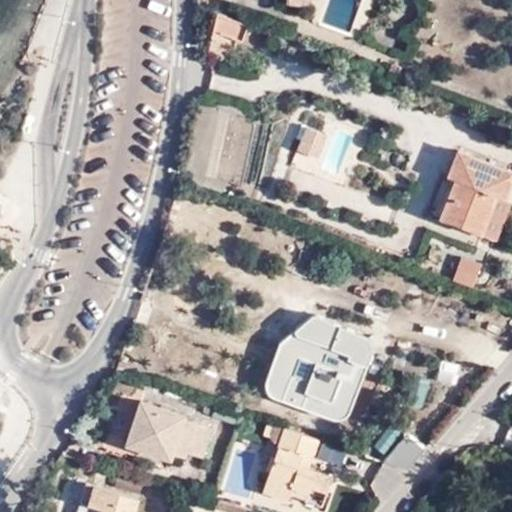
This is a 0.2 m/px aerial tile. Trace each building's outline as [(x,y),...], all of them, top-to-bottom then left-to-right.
[(245,23),(217,15),(215,25),(241,34),(245,23)] [(241,34),(215,25),(209,52),(227,58),(232,37),(242,39),(246,24),(245,23),(241,34)] [(199,183),(216,100),(201,96),(201,97),(198,109),(186,169),(191,169),(189,181),(199,183)] [(250,102),(221,97),(220,107),(249,112),(250,102)] [(464,110),(458,108),(456,114),(460,117),(458,122),(476,129),(484,112),(466,106),(464,110)] [(304,127),(299,151),(322,155),(327,131),(304,127)] [(457,179),(456,181),(500,198),(511,202),(511,198),(507,196),(511,184),(511,172),(459,151),(450,176),(457,179)] [(443,216),(485,232),(499,238),(511,204),(511,202),(500,198),(456,181),(443,216)] [(484,260),(464,253),(455,277),(475,284),(484,260)] [(308,392),(329,400),(331,401),(348,354),(305,337),(298,357),(313,363),(307,382),(290,376),(282,398),(303,405),(304,402),(308,392)] [(313,363),(298,357),(290,376),(307,382),(313,363)] [(325,410),(329,400),(308,392),(304,402),(325,410)] [(148,447),(185,459),(187,454),(201,458),(210,429),(158,411),(159,408),(141,402),(126,445),(146,451),(148,447)] [(277,444),(283,429),(272,425),(268,435),(269,438),(273,443),(277,444)] [(316,439),(283,428),(283,429),(277,444),(263,484),(289,493),(291,489),(322,498),(328,481),(323,480),(325,473),(306,467),(316,439)] [(406,469),(425,448),(408,433),(384,461),(406,469)] [(91,485),(101,487),(105,477),(94,474),(91,485)] [(113,487),(137,493),(141,482),(117,475),(113,487)] [(131,511),(136,497),(101,487),(91,485),(84,483),(79,503),(102,510),(101,511),(131,511)] [(289,493),(263,484),(260,492),(286,501),(288,496),(289,493)] [(289,493),(288,496),(319,507),(322,498),(291,489),(289,493)] [(101,511),(102,510),(79,503),(76,511),(101,511)]
